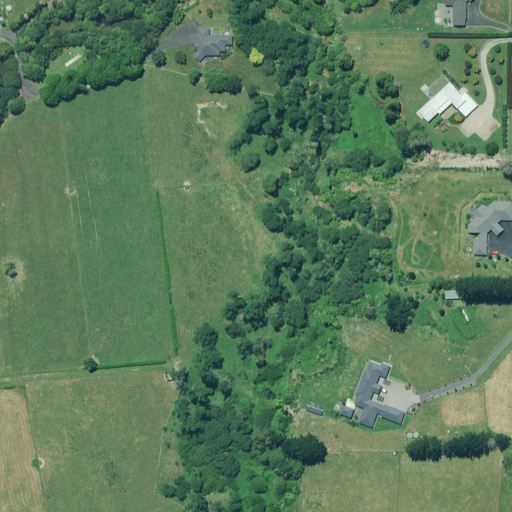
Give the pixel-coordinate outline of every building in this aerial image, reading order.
[(454,26),(467,26),(467,21),(468,21),(468,2),(470,2),(472,3),(475,0),(446,0),(446,6),(454,6),(454,26)] [(195,43),(195,51),(199,50),(194,56),(201,62),(207,56),(221,57),(221,52),(226,52),(227,46),(233,46),(233,36),(210,35),(210,29),(198,28),(198,43),(195,43)] [(464,97),(451,83),(420,112),(430,123),(440,113),(442,115),(454,103),(467,117),(479,106),(467,94),(464,97)] [(511,221),(511,201),(496,203),(486,212),(483,207),(475,214),(478,218),(470,225),(470,234),(475,234),(475,255),(488,256),(488,234),(493,230),(498,237),(505,231),(499,224),(503,221),(511,221)] [(178,380),(176,370),(165,372),(167,382),(178,380)]
